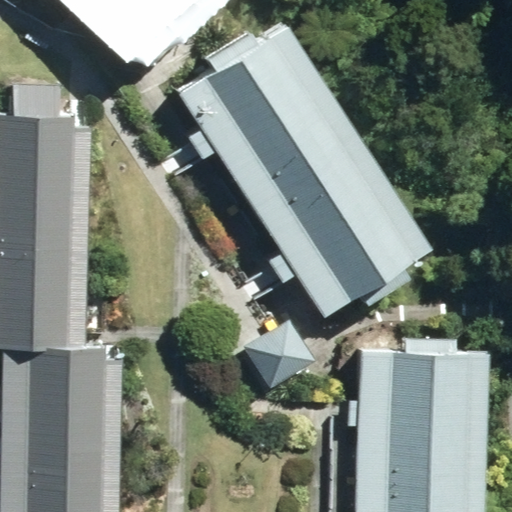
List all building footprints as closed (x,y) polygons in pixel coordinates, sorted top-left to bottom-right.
[(95,0),(141,43),(181,0),(95,0)] [(286,15),(178,87),(327,308),(435,236),(286,15)] [(90,110),(0,108),(0,344),(2,345),(0,493),(0,511),(113,511),(116,344),(87,343),(90,110)] [(293,312),(247,340),(273,383),(320,354),(293,312)] [(483,511),(486,336),(357,335),(354,511),(483,511)]
